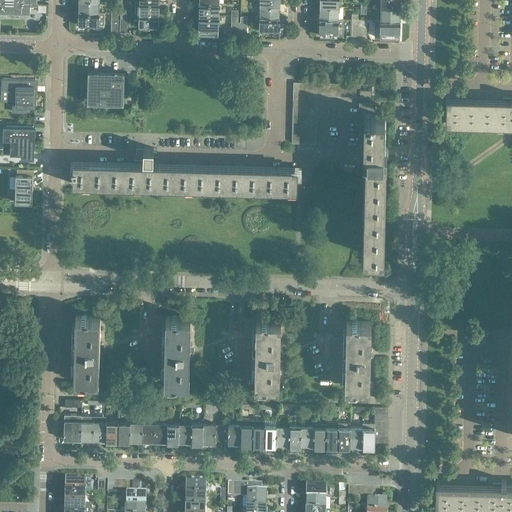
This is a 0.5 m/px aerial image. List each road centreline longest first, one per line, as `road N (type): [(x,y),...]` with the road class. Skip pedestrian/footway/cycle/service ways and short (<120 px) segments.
road 1 (residential): [(416,287),(423,56)]
road 2 (residential): [(411,471),(416,287)]
road 3 (residential): [(48,460),(52,278)]
road 4 (residential): [(52,278),(56,149)]
road 5 (residential): [(60,46),(184,50)]
road 6 (residential): [(411,471),(287,467)]
road 7 (residential): [(168,463),(48,460)]
road 8 (residential): [(303,53),(423,56)]
